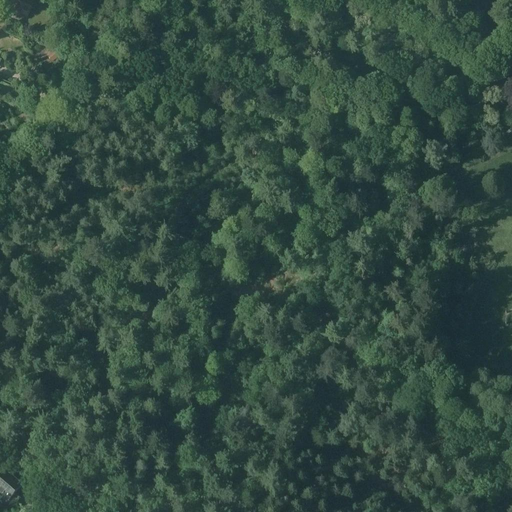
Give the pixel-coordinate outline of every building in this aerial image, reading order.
[(9,8),(11,9),(27,17),(34,3),(27,0),(9,0),(12,1),(9,8)] [(54,52),(47,56),(52,62),(59,58),(54,52)] [(32,119),(24,112),(19,118),(28,125),(32,119)] [(9,500),(21,486),(15,481),(14,482),(10,478),(11,478),(4,472),(0,477),(0,496),(2,498),(4,495),(9,500)] [(54,511),(40,499),(34,505),(42,511),(54,511)]
